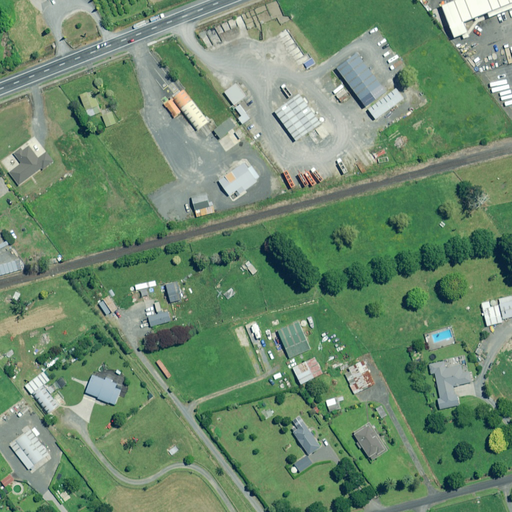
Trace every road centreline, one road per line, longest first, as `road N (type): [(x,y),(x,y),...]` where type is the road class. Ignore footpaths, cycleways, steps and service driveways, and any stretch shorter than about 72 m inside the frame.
road 1 (primary): [(0,89),(225,0)]
road 2 (residential): [(391,511),(511,479)]
